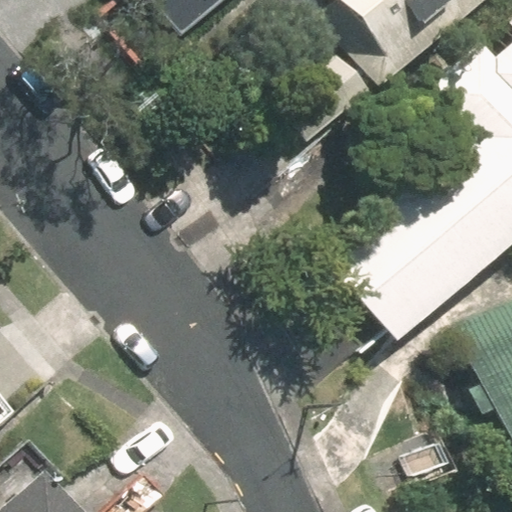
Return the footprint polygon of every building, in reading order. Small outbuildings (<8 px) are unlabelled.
[(127,0),(152,26),(180,0),(127,0)] [(266,0),(320,63),(262,111),(291,146),(463,0),(266,0)] [(371,346),(511,217),(511,2),(487,26),(497,36),(475,56),(459,39),(389,103),(430,148),(299,267),(371,346)] [(511,296),(432,331),(501,494),(511,489),(511,296)] [(53,511),(18,474),(0,490),(0,511),(53,511)]
